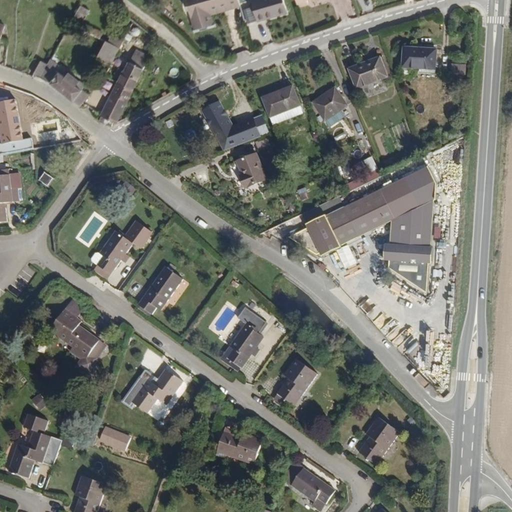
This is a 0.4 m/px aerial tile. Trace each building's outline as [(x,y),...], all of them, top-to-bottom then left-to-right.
[(78,0),(71,18),(76,21),(82,9),(85,11),(88,4),(80,0),(78,0)] [(205,6),(224,0),(184,0),(190,21),(208,16),(206,9),(205,6)] [(224,0),(205,6),(206,9),(237,1),(236,0),(224,0)] [(248,0),(253,16),(283,8),(280,0),(248,0)] [(96,30),(98,25),(82,17),(80,22),(96,30)] [(96,30),(105,35),(107,30),(98,25),(96,30)] [(119,41),(122,35),(112,30),(111,32),(107,30),(105,35),(119,41)] [(96,55),(110,62),(119,41),(105,35),(96,55)] [(408,63),(440,64),(441,46),(409,45),(408,63)] [(25,63),(43,74),(50,59),(31,50),(25,63)] [(111,123),(118,119),(149,56),(138,50),(137,53),(133,51),(125,68),(118,66),(115,73),(120,76),(100,117),(111,123)] [(83,82),(85,78),(69,67),(67,72),(56,64),(59,58),(53,54),(50,59),(43,74),(76,99),(83,82)] [(358,85),(386,74),(381,55),(351,66),(358,85)] [(76,99),(84,105),(92,88),(83,82),(76,99)] [(271,122),(302,109),(292,83),(261,96),(271,122)] [(315,100),(326,118),(349,103),(337,85),(315,100)] [(218,137),(234,128),(217,99),(202,109),(218,137)] [(245,185),(265,177),(256,152),(239,159),(244,174),(241,175),(245,185)] [(372,156),(350,166),(356,179),(346,184),(349,191),(382,176),(372,156)] [(433,198),(434,182),(425,165),(346,204),(341,193),(337,194),(299,213),(305,227),(286,236),(314,253),(317,251),(319,255),(339,245),(338,244),(361,234),(390,222),(387,246),(382,245),(379,260),(384,261),(383,269),(423,291),(425,261),(428,261),(429,245),(428,245),(431,199),(433,198)] [(0,219),(2,219),(0,205),(0,200),(14,199),(12,185),(5,186),(3,166),(2,166),(0,166),(0,219)] [(342,178),(351,175),(348,166),(339,169),(342,178)] [(38,179),(47,185),(52,176),(43,169),(38,179)] [(306,188),(298,189),(301,200),(309,199),(306,188)] [(103,264),(115,274),(141,247),(124,233),(107,253),(104,252),(98,260),(103,264)] [(111,279),(115,274),(103,264),(100,269),(111,279)] [(159,306),(163,309),(186,278),(184,278),(186,274),(173,264),(170,268),(168,267),(142,305),(154,313),(159,306)] [(268,334),(265,332),(272,320),(252,306),(244,318),(251,323),(236,345),(239,348),(233,356),(245,366),(268,334)] [(91,346),(96,339),(77,325),(79,321),(62,309),(48,329),(85,356),(91,346)] [(388,333),(397,324),(392,319),(383,328),(388,333)] [(118,337),(123,340),(127,329),(124,327),(121,329),(118,337)] [(91,346),(99,351),(103,343),(96,339),(91,346)] [(142,365),(158,370),(161,360),(146,354),(142,365)] [(243,369),(245,366),(233,356),(231,360),(243,369)] [(294,403),(299,407),(323,378),(303,361),(292,376),(295,379),(283,394),(294,403)] [(159,399),(167,404),(183,381),(166,368),(158,379),(145,369),(122,400),(131,407),(134,403),(149,414),(159,399)] [(41,410),(48,404),(38,393),(31,399),(41,410)] [(290,408),(294,403),(283,394),(279,399),(290,408)] [(49,466),(59,440),(42,434),(45,422),(24,414),(6,471),(25,478),(32,460),(49,466)] [(364,452),(379,467),(405,437),(386,419),(374,433),(377,437),(364,452)] [(217,451),(254,463),(262,438),(242,432),(241,436),(224,430),(223,434),(218,450),(217,451)] [(100,443),(116,449),(120,437),(105,431),(100,443)] [(210,447),(218,450),(223,434),(215,431),(210,447)] [(116,449),(126,452),(130,441),(120,437),(116,449)] [(284,479),(291,485),(303,466),(296,461),(284,479)] [(325,503),(335,489),(303,466),(291,485),(313,501),(316,497),(325,503)] [(73,511),(95,511),(106,484),(81,475),(75,494),(79,495),(73,511)] [(320,510),(325,503),(316,497),(313,501),(312,503),(320,510)]
